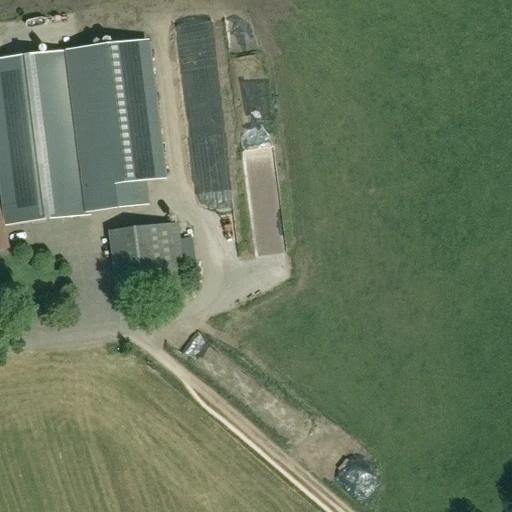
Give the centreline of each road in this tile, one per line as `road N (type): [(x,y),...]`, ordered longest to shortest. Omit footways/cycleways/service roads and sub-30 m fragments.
road 1 (track): [(182,376),(342,511)]
road 2 (unclassified): [(0,347),(129,336),(182,376)]
